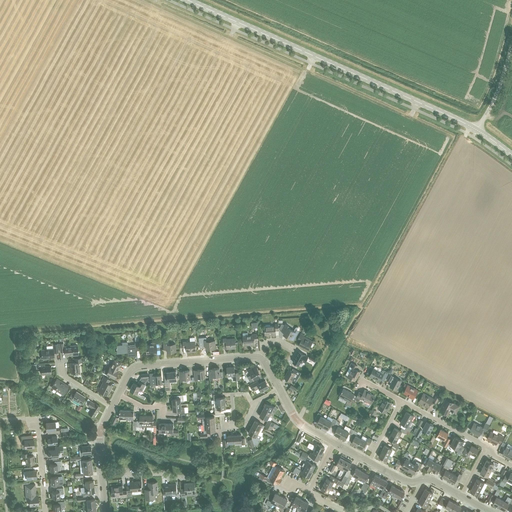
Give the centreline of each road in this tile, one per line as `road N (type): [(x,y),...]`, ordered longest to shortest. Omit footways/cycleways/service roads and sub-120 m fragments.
road 1 (unclassified): [(477,130),(187,0)]
road 2 (residential): [(261,357),(138,366),(119,394)]
